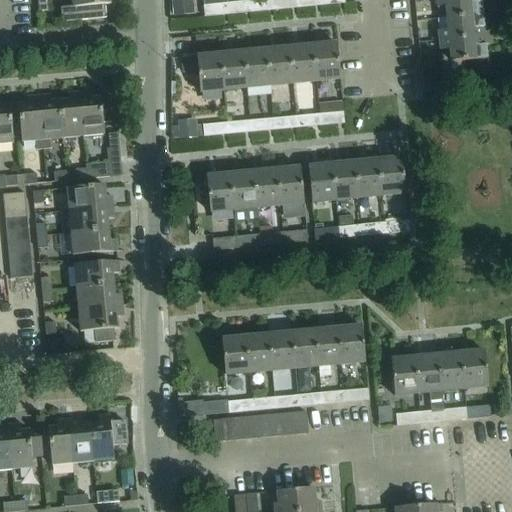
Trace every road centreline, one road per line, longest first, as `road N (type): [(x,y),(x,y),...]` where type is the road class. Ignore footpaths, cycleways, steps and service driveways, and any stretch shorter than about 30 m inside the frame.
road 1 (residential): [(160,461),(383,447),(384,471),(511,461)]
road 2 (unclassified): [(153,33),(158,359)]
road 3 (residential): [(158,359),(0,368)]
road 4 (residential): [(153,33),(0,41)]
